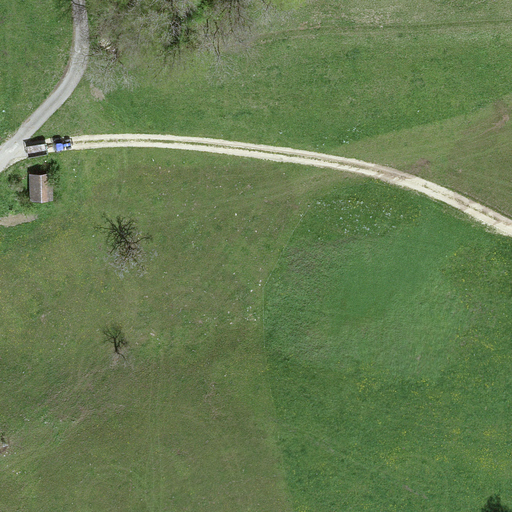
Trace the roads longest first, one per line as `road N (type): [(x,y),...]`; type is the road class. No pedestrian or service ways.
road 1 (track): [(5,154),(60,144),(181,142),(369,172),(511,227)]
road 2 (track): [(77,66),(264,34),(511,22)]
road 3 (track): [(5,154),(70,81),(81,52),(78,0)]
